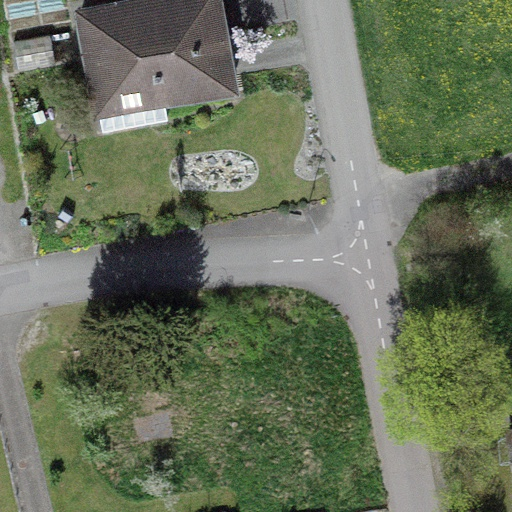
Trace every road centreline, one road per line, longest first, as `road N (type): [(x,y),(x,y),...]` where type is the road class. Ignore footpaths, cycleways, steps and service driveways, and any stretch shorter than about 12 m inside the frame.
road 1 (residential): [(367,255),(0,313)]
road 2 (residential): [(410,511),(367,255)]
road 3 (residential): [(367,255),(322,0)]
